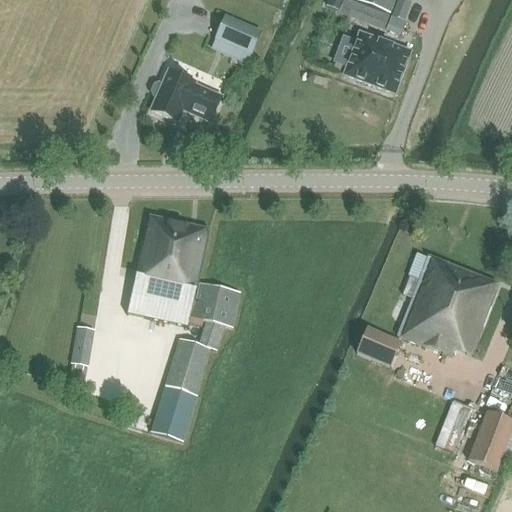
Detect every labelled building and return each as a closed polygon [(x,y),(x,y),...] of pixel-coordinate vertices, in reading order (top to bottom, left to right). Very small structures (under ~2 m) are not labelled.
[(329,0),(327,8),(338,12),(342,0),(329,0)] [(399,0),(398,0),(392,18),(404,23),(411,4),(399,0)] [(446,0),(441,12),(469,24),(479,0),(446,0)] [(344,1),(339,13),(351,18),(356,5),(344,1)] [(364,9),(360,21),(384,31),(389,18),(364,9)] [(251,57),(261,35),(225,19),(215,41),(251,57)] [(359,36),(344,78),(394,96),(410,55),(359,36)] [(194,87),(195,85),(168,73),(162,87),(158,85),(154,87),(151,94),(153,98),(156,100),(150,113),(177,125),(182,113),(210,125),(221,100),(194,87)] [(127,316),(187,330),(190,320),(230,329),(238,295),(197,286),(209,232),(150,219),(136,280),(127,316)] [(416,256),(408,278),(409,279),(418,282),(427,260),(416,256)] [(411,301),(396,338),(450,359),(453,352),(469,358),(497,287),(427,260),(418,282),(411,301)] [(409,279),(402,297),(411,301),(418,282),(409,279)] [(79,331),(73,366),(75,366),(83,368),(87,369),(93,333),(79,331)] [(398,344),(366,331),(356,357),(388,369),(398,344)] [(165,389),(195,398),(209,352),(180,342),(165,389)] [(511,425),(487,415),(468,463),(496,474),(511,431),(511,425)]
